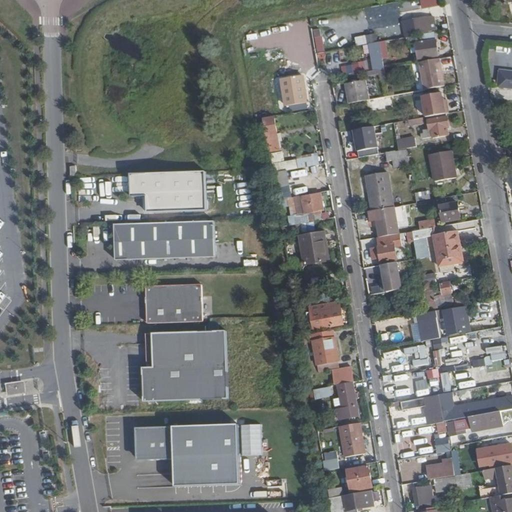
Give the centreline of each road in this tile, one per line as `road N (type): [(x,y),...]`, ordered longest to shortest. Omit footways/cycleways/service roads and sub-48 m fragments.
road 1 (unclassified): [(89,511),(63,360),(50,0)]
road 2 (residential): [(322,81),(396,511)]
road 3 (residential): [(463,29),(511,305)]
road 4 (unknown): [(292,511),(128,511)]
